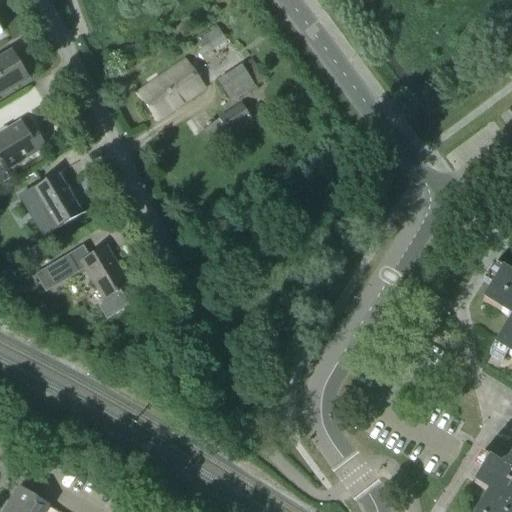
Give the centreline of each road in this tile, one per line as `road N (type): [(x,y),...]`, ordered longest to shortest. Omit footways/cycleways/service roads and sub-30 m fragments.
road 1 (unclassified): [(189,300),(42,0)]
road 2 (residential): [(472,458),(396,416),(396,398),(446,306),(390,262)]
road 3 (unclassified): [(373,511),(320,410),(326,373),(390,262)]
road 4 (unclassified): [(430,193),(423,172),(294,0)]
